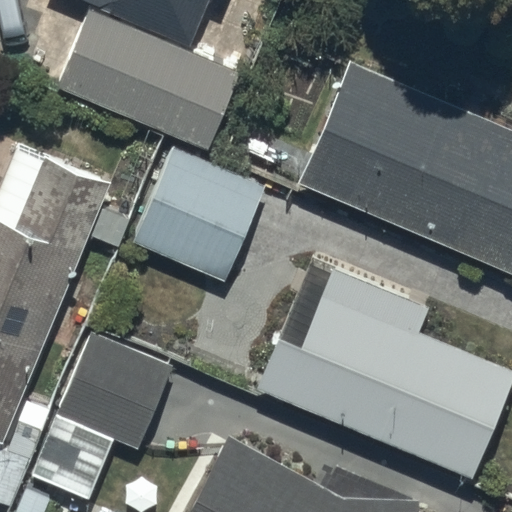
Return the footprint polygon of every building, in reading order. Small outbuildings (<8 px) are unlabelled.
[(80,0),(189,46),(209,0),(80,0)] [(91,11),(54,91),(137,128),(127,150),(150,160),(161,134),(205,154),(240,77),(91,11)] [(511,131),(348,65),(298,188),(511,274),(511,131)] [(0,444),(2,446),(88,237),(115,249),(127,221),(100,209),(111,184),(21,145),(0,193),(0,444)] [(142,222),(134,244),(226,282),(265,189),(173,150),(167,164),(154,158),(130,217),(142,222)] [(308,269),(257,393),(472,481),(511,384),(511,374),(416,335),(427,310),(331,271),(329,277),(308,269)] [(171,368),(88,335),(31,480),(88,503),(114,439),(138,449),(171,368)] [(50,414),(26,402),(3,455),(0,453),(0,504),(5,508),(50,414)] [(228,439),(188,511),(415,511),(416,502),(340,500),(228,439)]
